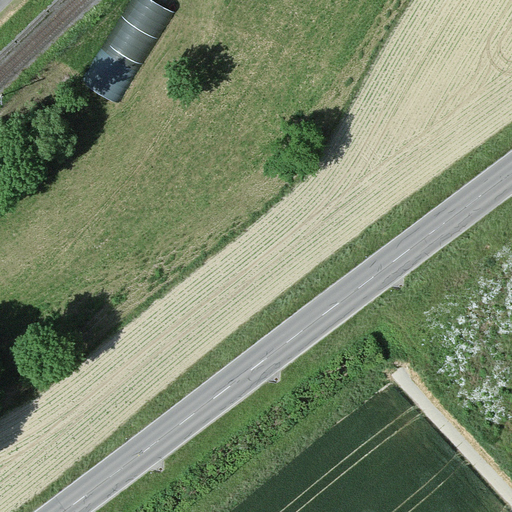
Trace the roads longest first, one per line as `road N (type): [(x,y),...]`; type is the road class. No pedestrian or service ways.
road 1 (secondary): [(511,172),(62,511)]
road 2 (track): [(511,496),(399,375)]
